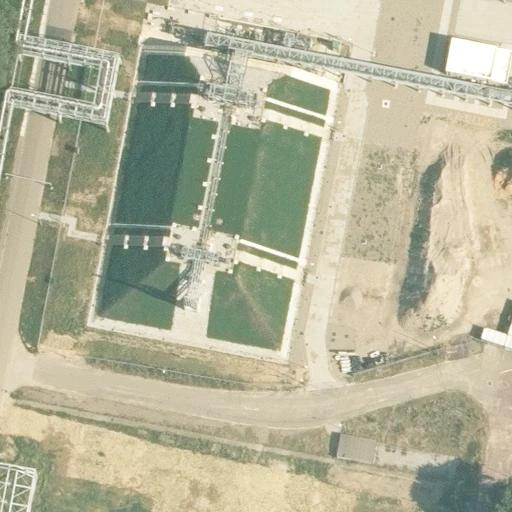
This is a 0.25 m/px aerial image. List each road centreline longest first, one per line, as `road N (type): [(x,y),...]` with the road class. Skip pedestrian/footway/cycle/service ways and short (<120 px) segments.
road 1 (unknown): [(511,250),(481,237),(160,174),(113,188),(94,270),(106,291),(317,339),(478,307)]
road 2 (unknown): [(103,222),(478,307)]
